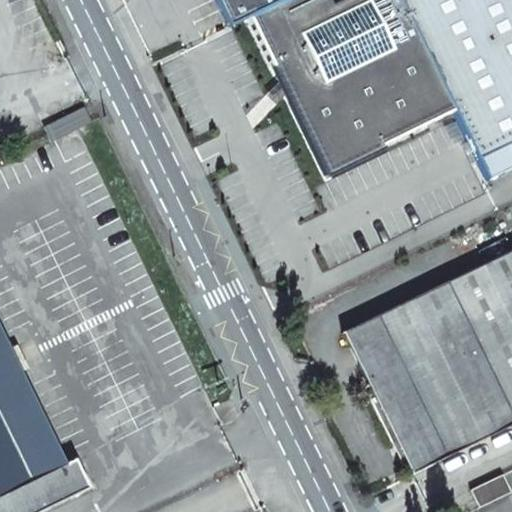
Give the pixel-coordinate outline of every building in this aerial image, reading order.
[(247,20),(288,0),(214,0),(229,30),(247,20)] [(511,0),(288,0),(247,20),(326,180),(384,152),(382,148),(452,114),(485,182),(503,174),(494,154),(511,144),(511,0)] [(49,109),(37,115),(46,135),(87,116),(83,109),(56,122),(49,109)] [(87,116),(46,135),(50,143),(90,123),(87,116)] [(511,144),(494,154),(503,174),(511,169),(511,144)] [(511,251),(342,334),(367,387),(363,388),(407,477),(511,425),(511,251)] [(0,329),(0,511),(43,511),(89,489),(75,461),(66,465),(0,329)] [(501,476),(469,491),(477,509),(510,493),(501,476)]
